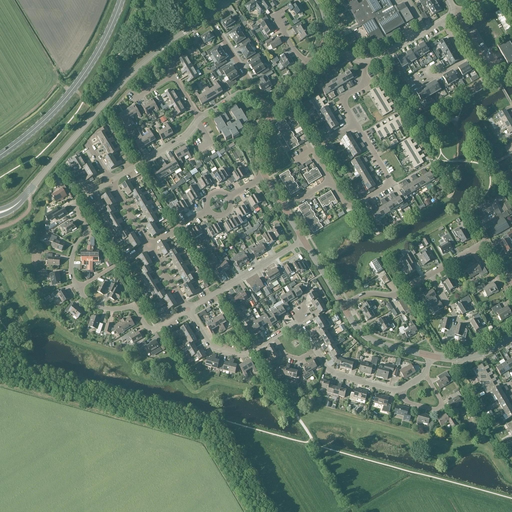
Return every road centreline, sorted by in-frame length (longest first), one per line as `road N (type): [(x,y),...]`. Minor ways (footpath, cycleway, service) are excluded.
road 1 (track): [(0,383),(198,438),(247,511)]
road 2 (secondary): [(21,199),(132,72),(207,15)]
road 3 (primary): [(0,155),(74,88),(121,0)]
road 4 (residential): [(330,181),(349,205),(386,185),(355,123)]
road 5 (residential): [(303,241),(187,310)]
road 6 (residential): [(187,310),(153,329),(133,306),(98,307),(75,288)]
road 7 (residential): [(75,288),(73,248),(85,230),(74,203),(110,181)]
